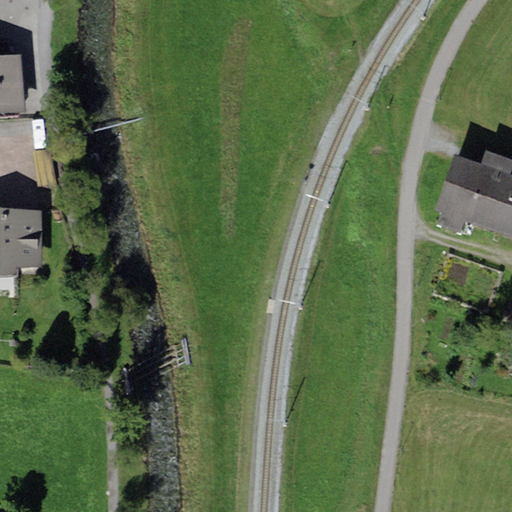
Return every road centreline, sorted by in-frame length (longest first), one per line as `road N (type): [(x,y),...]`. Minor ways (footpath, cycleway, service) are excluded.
road 1 (residential): [(386,511),(403,365),(409,191),(425,116),(484,0)]
road 2 (track): [(409,191),(358,36)]
